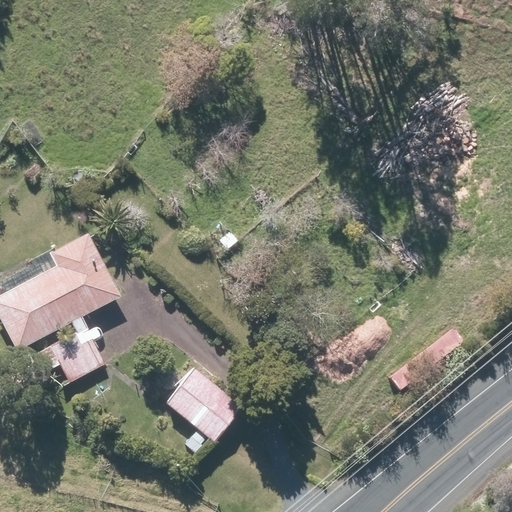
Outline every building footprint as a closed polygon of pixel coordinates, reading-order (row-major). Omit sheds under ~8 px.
[(80,316),(119,296),(86,232),(55,250),(53,246),(26,260),(28,264),(0,278),(0,321),(15,350),(72,320),(77,331),(49,346),(67,382),(105,363),(80,316)] [(458,324),(387,379),(398,393),(469,339),(458,324)] [(165,403),(212,441),(240,407),(193,369),(165,403)] [(34,427),(49,433),(54,421),(39,415),(34,427)] [(183,444),(194,453),(206,438),(195,429),(183,444)] [(79,449),(44,436),(36,455),(72,469),(79,449)]
